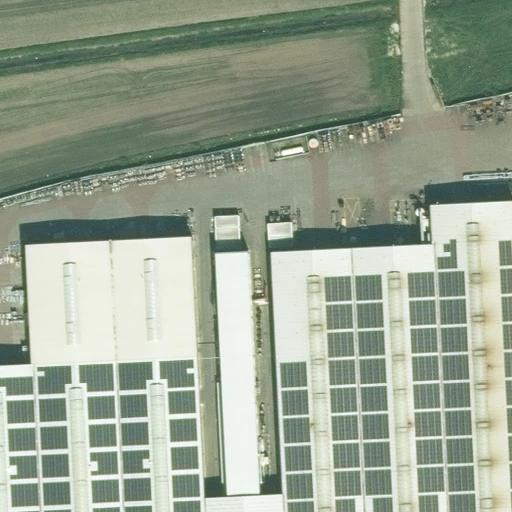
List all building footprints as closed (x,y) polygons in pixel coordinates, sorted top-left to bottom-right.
[(434,245),(273,252),(283,492),(283,511),(511,511),(511,200),(432,204),(434,245)] [(219,216),(219,249),(245,248),(244,215),(219,216)] [(271,224),(272,248),(298,247),(297,222),(271,224)] [(206,511),(193,234),(24,242),(30,361),(0,362),(0,511),(206,511)] [(206,511),(283,511),(283,492),(259,493),(249,250),(215,251),(221,383),(217,383),(222,496),(206,497),(206,511)]
